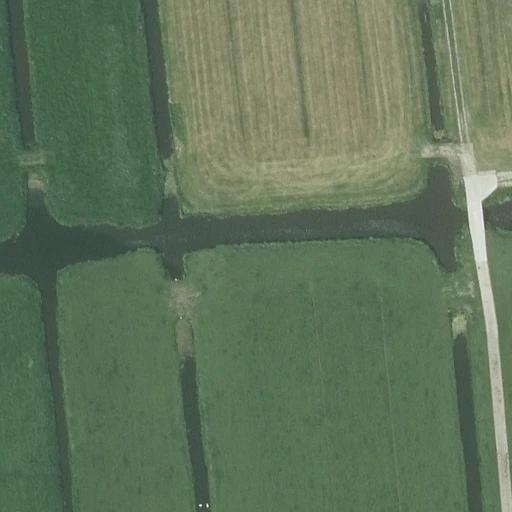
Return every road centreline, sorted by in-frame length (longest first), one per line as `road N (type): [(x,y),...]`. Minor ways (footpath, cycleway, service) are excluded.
road 1 (track): [(502,511),(470,186),(511,181)]
road 2 (track): [(466,150),(445,0)]
